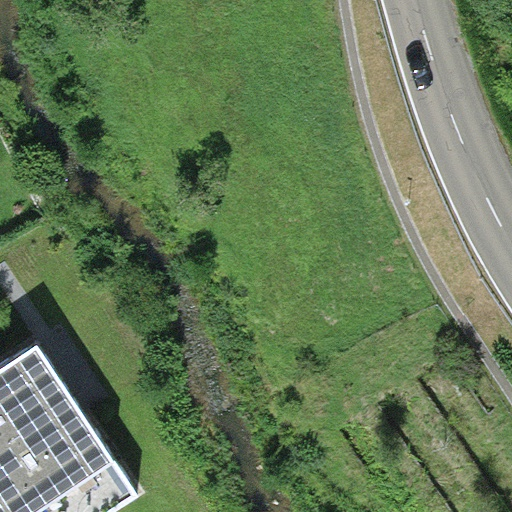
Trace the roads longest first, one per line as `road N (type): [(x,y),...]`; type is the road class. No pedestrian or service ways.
road 1 (track): [(336,0),(367,138),(393,210),(425,278),(511,406)]
road 2 (tertiary): [(407,0),(456,143),(511,250)]
road 3 (unknown): [(0,376),(48,434),(90,511)]
